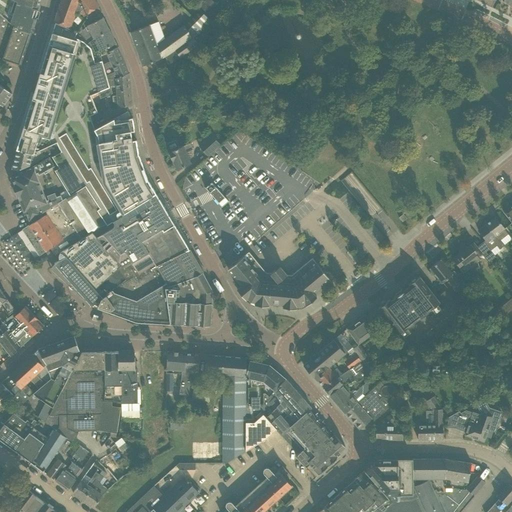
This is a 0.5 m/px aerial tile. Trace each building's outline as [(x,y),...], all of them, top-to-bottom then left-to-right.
[(0,0),(0,13),(9,21),(10,22),(18,29),(31,33),(39,10),(25,5),(17,2),(14,0),(0,0)] [(14,0),(17,2),(25,5),(39,10),(40,5),(40,0),(14,0)] [(55,22),(69,29),(76,12),(78,12),(83,20),(86,19),(101,11),(99,7),(94,0),(61,0),(59,6),(57,13),(55,22)] [(212,20),(222,10),(220,8),(211,0),(204,0),(198,7),(212,20)] [(139,29),(131,31),(130,32),(142,66),(144,65),(152,62),(167,55),(174,49),(180,57),(198,44),(195,42),(194,41),(212,22),(211,21),(200,10),(199,11),(184,25),(170,34),(156,44),(149,25),(139,29)] [(87,44),(95,37),(109,29),(102,17),(101,13),(102,12),(101,11),(86,19),(84,20),(79,32),(78,31),(76,34),(75,37),(80,39),(83,40),(85,43),(87,44)] [(0,40),(24,48),(30,33),(31,33),(18,29),(9,21),(0,13),(0,40)] [(55,22),(16,150),(34,154),(35,151),(38,151),(57,142),(60,148),(61,151),(55,154),(55,155),(49,157),(54,166),(38,176),(42,187),(45,197),(55,193),(57,197),(61,195),(62,199),(63,200),(85,186),(100,208),(97,210),(106,223),(125,212),(156,193),(147,179),(138,154),(132,117),(130,118),(130,114),(127,111),(95,128),(90,115),(97,112),(92,95),(98,92),(109,87),(105,70),(104,66),(103,64),(102,60),(99,61),(95,62),(92,53),(92,52),(91,47),(87,44),(85,43),(83,40),(80,39),(75,37),(76,34),(69,29),(55,22)] [(109,29),(95,37),(101,49),(92,53),(95,62),(99,61),(98,57),(100,56),(103,53),(102,50),(107,47),(116,43),(109,29)] [(0,58),(9,61),(19,64),(21,57),(24,48),(0,40),(0,58)] [(105,63),(103,64),(104,66),(105,70),(113,67),(112,65),(124,61),(117,46),(106,51),(110,61),(105,63)] [(113,67),(115,71),(106,74),(108,79),(115,79),(129,73),(124,61),(112,65),(113,67)] [(116,91),(130,89),(129,73),(115,79),(108,79),(110,86),(116,86),(116,91)] [(0,109),(12,94),(8,91),(0,85),(0,109)] [(101,97),(112,92),(109,87),(98,92),(101,97)] [(117,100),(118,107),(132,105),(130,89),(116,91),(117,95),(112,95),(113,101),(117,100)] [(330,177),(339,183),(346,177),(352,172),(351,172),(347,167),(345,165),(341,161),(336,159),(330,158),(324,158),(319,159),(314,161),(310,164),(302,171),(241,128),(185,176),(182,189),(219,260),(247,236),(253,243),(330,177)] [(207,156),(220,144),(211,134),(198,146),(207,156)] [(31,165),(60,148),(57,142),(38,151),(35,151),(34,154),(16,150),(12,168),(17,169),(26,166),(31,165)] [(177,148),(168,152),(169,153),(168,153),(170,157),(171,157),(176,169),(178,169),(183,167),(183,166),(190,163),(186,152),(193,149),(190,143),(177,148)] [(16,196),(18,195),(42,187),(38,176),(54,166),(49,157),(28,168),(18,171),(20,175),(12,178),(15,185),(12,186),(16,196)] [(100,208),(85,186),(63,200),(62,199),(53,205),(29,220),(30,220),(32,223),(28,225),(45,251),(54,245),(58,252),(75,241),(106,223),(97,210),(100,208)] [(25,210),(29,220),(53,205),(62,199),(61,195),(57,197),(55,193),(45,197),(42,187),(18,195),(24,211),(25,210)] [(195,275),(202,272),(180,234),(165,209),(165,207),(157,193),(156,193),(125,212),(163,277),(168,286),(195,275)] [(125,212),(106,223),(87,234),(75,241),(58,252),(60,252),(59,254),(58,256),(59,258),(59,259),(55,262),(92,305),(114,290),(130,296),(163,277),(125,212)] [(508,234),(495,217),(485,224),(498,240),(499,239),(500,239),(502,243),(503,242),(500,240),(508,234)] [(498,240),(485,224),(478,230),(484,238),(486,240),(484,242),(491,251),(497,246),(499,249),(505,245),(503,242),(502,243),(500,240),(500,239),(499,239),(498,240)] [(459,253),(452,258),(463,272),(480,259),(478,257),(482,253),(473,242),(467,247),(464,243),(456,249),(459,253)] [(240,293),(266,272),(248,251),(228,268),(241,285),(237,289),(240,293)] [(488,262),(495,257),(491,251),(484,257),(488,262)] [(312,292),(329,278),(325,273),(326,269),(318,265),(312,257),(291,274),(287,274),(279,265),(270,272),(266,272),(240,293),(245,299),(248,297),(250,299),(252,300),(255,301),(255,304),(268,305),(268,302),(283,304),(283,307),(296,308),(296,305),(299,304),(302,304),(304,302),(306,305),(316,296),(312,292)] [(451,272),(440,259),(438,260),(437,260),(434,262),(434,264),(429,268),(441,283),(448,278),(456,288),(464,282),(454,270),(451,272)] [(390,301),(389,299),(378,308),(398,334),(409,325),(428,310),(440,302),(419,276),(408,284),(409,286),(403,291),(390,301)] [(438,296),(453,312),(459,320),(470,312),(463,304),(447,287),(438,296)] [(0,288),(0,303),(9,314),(16,309),(7,298),(0,288)] [(511,297),(494,312),(499,319),(511,309),(511,297)] [(14,313),(2,322),(7,329),(7,328),(13,336),(15,333),(34,315),(25,306),(22,308),(16,315),(14,313)] [(15,333),(13,336),(21,346),(23,345),(29,339),(30,338),(30,337),(31,336),(32,336),(43,325),(34,315),(15,333)] [(366,316),(348,330),(357,343),(376,329),(366,316)] [(4,331),(0,333),(0,342),(10,356),(16,351),(21,346),(13,336),(7,328),(7,329),(4,331)] [(54,379),(64,384),(79,355),(78,355),(77,352),(79,351),(74,335),(57,341),(64,360),(54,379)] [(332,341),(303,365),(316,380),(323,375),(322,373),(328,367),(346,352),(343,348),(336,339),(335,338),(332,341)] [(54,379),(64,360),(57,341),(37,349),(46,364),(48,370),(51,378),(54,379)] [(359,344),(352,349),(356,354),(360,360),(367,355),(359,344)] [(46,364),(37,349),(8,376),(16,385),(17,384),(21,388),(29,397),(33,393),(34,392),(26,383),(31,379),(39,388),(50,378),(51,378),(48,370),(46,364)] [(53,406),(45,421),(54,428),(67,437),(74,442),(79,430),(98,429),(104,388),(104,351),(81,352),(79,355),(64,384),(53,406)] [(104,388),(98,429),(116,432),(120,414),(120,403),(122,392),(122,387),(121,372),(118,372),(118,369),(118,351),(104,351),(104,388)] [(120,414),(137,414),(137,390),(137,368),(134,368),(134,351),(118,351),(118,369),(118,372),(121,372),(122,387),(122,392),(120,403),(120,414)] [(166,387),(166,390),(172,390),(173,371),(181,371),(182,370),(183,370),(185,353),(168,351),(166,369),(166,370),(166,387)] [(182,370),(181,371),(179,394),(190,395),(191,379),(190,378),(190,372),(198,372),(199,371),(200,354),(185,353),(183,370),(182,370)] [(250,358),(206,354),(205,364),(204,373),(229,375),(229,380),(223,380),(222,462),(225,462),(245,450),(246,375),(250,360),(250,358)] [(356,354),(344,362),(349,369),(361,360),(360,360),(356,354)] [(260,362),(256,362),(250,360),(246,375),(245,450),(247,449),(267,437),(276,429),(265,417),(266,416),(266,417),(280,402),(279,400),(278,401),(275,391),(281,382),(285,378),(282,376),(279,373),(275,370),(271,366),(268,364),(260,362)] [(323,388),(329,395),(342,383),(343,384),(347,380),(350,383),(355,379),(357,382),(368,373),(359,362),(354,366),(338,376),(337,377),(336,376),(323,388)] [(323,375),(316,380),(323,388),(336,376),(341,372),(336,367),(332,371),(328,367),(322,373),(323,375)] [(54,379),(51,378),(50,378),(39,388),(34,392),(33,393),(53,406),(64,384),(54,379)] [(275,391),(278,401),(279,400),(280,402),(266,417),(266,416),(265,417),(277,429),(278,431),(294,418),(293,418),(311,408),(285,378),(281,382),(275,391)] [(10,391),(1,382),(0,381),(0,397),(3,401),(4,399),(5,401),(13,394),(10,391)] [(346,402),(340,407),(345,413),(356,402),(370,391),(368,389),(369,382),(366,382),(356,391),(354,391),(351,393),(344,400),(346,402)] [(356,402),(345,413),(359,429),(371,418),(373,421),(380,415),(386,410),(379,402),(379,401),(379,398),(382,396),(384,397),(387,398),(389,397),(391,396),(392,394),(393,393),(393,390),(392,388),(391,387),(389,386),(387,385),(386,385),(384,386),(381,382),(370,391),(356,402)] [(342,383),(329,395),(334,401),(340,407),(346,402),(344,400),(351,393),(348,389),(343,384),(342,383)] [(193,385),(192,395),(209,398),(211,388),(193,385)] [(21,388),(13,396),(21,405),(29,397),(21,388)] [(399,395),(392,402),(396,407),(404,400),(399,395)] [(418,425),(418,439),(442,439),(442,429),(442,419),(443,414),(442,409),(434,396),(421,405),(425,411),(430,407),(431,409),(433,409),(433,425),(418,425)] [(459,414),(455,427),(456,428),(466,431),(465,434),(472,437),(483,441),(485,435),(490,437),(494,426),(496,426),(501,412),(492,409),(489,408),(483,398),(474,402),(480,413),(480,415),(479,414),(472,412),(466,410),(459,414)] [(321,449),(336,436),(319,417),(316,419),(309,410),(311,408),(293,418),(294,418),(321,449)] [(1,428),(0,428),(0,438),(15,450),(33,426),(33,427),(37,422),(33,419),(31,423),(26,420),(25,422),(13,413),(4,424),(3,427),(1,428)] [(376,439),(403,440),(403,430),(403,424),(395,424),(391,418),(392,418),(390,415),(375,425),(376,425),(376,439)] [(169,429),(183,429),(183,418),(169,418),(169,429)] [(278,431),(277,429),(276,430),(298,453),(295,455),(304,465),(307,461),(321,449),(294,418),(278,431)] [(33,427),(33,426),(15,450),(31,462),(39,449),(43,442),(47,436),(33,427)] [(39,449),(31,462),(42,471),(67,437),(54,428),(53,430),(51,429),(48,434),(50,435),(45,443),(43,442),(39,449)] [(336,436),(321,449),(307,461),(318,474),(337,457),(335,455),(345,446),(336,436)] [(55,479),(71,458),(65,454),(74,442),(67,437),(42,471),(45,473),(45,472),(55,479)] [(121,438),(114,443),(119,448),(125,443),(121,438)] [(80,445),(75,453),(83,458),(88,451),(80,445)] [(55,479),(67,489),(74,481),(82,469),(74,464),(79,457),(74,454),(71,458),(55,479)] [(429,459),(429,486),(440,511),(450,511),(457,508),(447,487),(446,487),(446,479),(445,458),(429,459)] [(446,479),(449,479),(453,479),(458,480),(464,481),(468,481),(471,463),(445,458),(446,479)] [(413,459),(377,459),(345,487),(326,504),(333,511),(369,511),(379,506),(381,511),(426,511),(413,484),(413,459)] [(413,459),(413,484),(426,511),(440,511),(429,486),(429,459),(413,459)] [(106,468),(117,480),(124,474),(113,462),(106,468)] [(124,511),(175,511),(196,493),(198,491),(184,476),(181,469),(182,468),(181,468),(194,468),(194,467),(194,462),(188,462),(178,463),(124,511)] [(265,467),(263,469),(284,492),(291,485),(281,473),(285,470),(282,466),(278,470),(274,465),(270,469),(269,468),(267,467),(265,467)] [(267,477),(261,482),(276,499),(284,492),(263,469),(263,471),(264,473),(267,477)] [(88,492),(83,499),(94,507),(102,495),(108,489),(99,483),(106,473),(102,470),(99,475),(95,480),(94,479),(89,487),(89,488),(90,489),(88,492)] [(78,484),(72,492),(83,499),(88,492),(90,489),(89,488),(89,487),(94,479),(95,480),(99,475),(95,472),(86,485),(80,481),(78,484)] [(457,508),(458,511),(459,511),(485,482),(477,476),(466,489),(462,489),(463,487),(454,486),(447,487),(457,508)] [(253,489),(269,505),(276,499),(261,482),(253,489)] [(486,511),(499,511),(500,511),(511,498),(511,486),(508,483),(507,485),(497,496),(499,498),(486,511)] [(260,511),(261,511),(269,505),(253,489),(246,495),(260,511)] [(56,511),(52,509),(53,508),(45,503),(43,505),(34,498),(36,496),(28,490),(14,509),(17,511),(56,511)] [(260,511),(246,495),(238,502),(247,511),(260,511)] [(226,503),(233,511),(247,511),(238,502),(235,505),(232,502),(230,501),(227,501),(226,503)] [(223,511),(233,511),(226,503),(225,504),(225,506),(226,507),(227,508),(223,511)]
